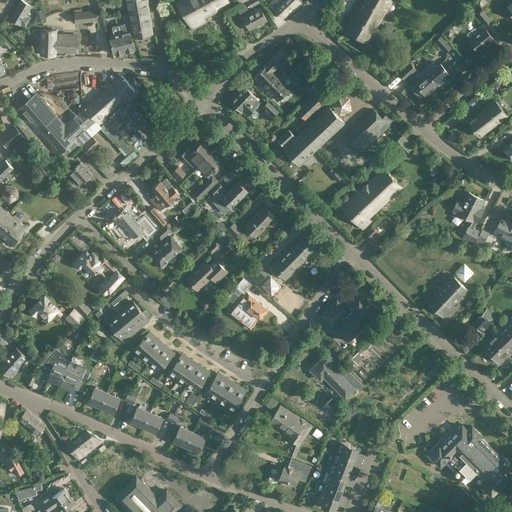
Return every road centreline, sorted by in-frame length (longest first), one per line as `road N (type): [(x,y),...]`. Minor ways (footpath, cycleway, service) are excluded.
road 1 (residential): [(511,406),(350,250)]
road 2 (residential): [(350,250),(202,101)]
road 3 (residential): [(205,477),(34,398)]
road 4 (residential): [(78,216),(202,101)]
road 5 (residential): [(0,86),(55,63),(164,70)]
road 6 (residential): [(421,128),(297,18)]
road 7 (residential): [(261,383),(350,250)]
road 8 (residential): [(103,511),(34,398)]
road 9 (residential): [(261,383),(150,314)]
road 10 (residential): [(202,101),(297,18)]
